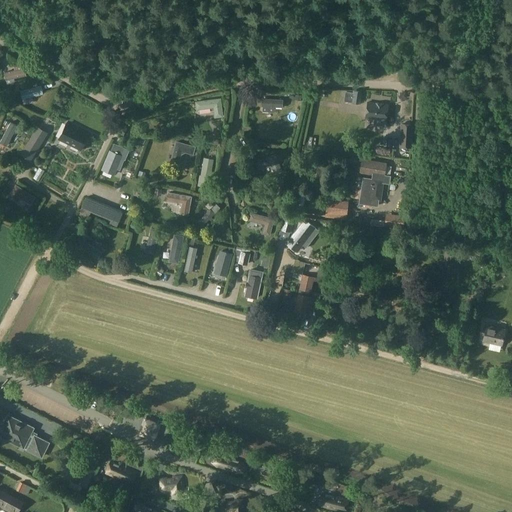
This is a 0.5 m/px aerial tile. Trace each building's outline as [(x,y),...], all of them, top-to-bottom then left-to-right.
[(24,68),(3,72),(5,80),(25,75),(24,68)] [(40,85),(19,91),(22,99),(42,93),(40,85)] [(353,91),(351,103),(359,104),(361,93),(353,91)] [(0,120),(10,101),(0,96),(0,120)] [(282,98),(262,98),(262,106),(282,107),(282,98)] [(221,99),(195,102),(196,110),(213,108),(215,118),(223,117),(221,99)] [(368,103),(366,118),(374,119),(373,125),(384,126),(385,121),(387,106),(368,103)] [(10,121),(0,138),(0,142),(6,146),(18,126),(10,121)] [(400,123),(399,147),(411,148),(412,124),(400,123)] [(60,139),(80,150),(88,134),(67,124),(60,139)] [(28,141),(19,155),(30,161),(39,147),(47,133),(36,126),(28,141)] [(176,142),(169,165),(177,167),(182,152),(193,155),(195,147),(176,142)] [(120,156),(123,149),(113,144),(103,168),(114,173),(116,169),(120,171),(124,161),(120,159),(121,156),(120,156)] [(55,151),(65,155),(67,150),(57,146),(55,151)] [(256,161),(259,169),(270,165),(274,174),(282,171),(275,154),(256,161)] [(362,157),(359,173),(373,175),(384,176),(386,164),(370,161),(366,160),(366,157),(362,157)] [(145,173),(139,171),(137,178),(143,180),(145,173)] [(31,184),(37,187),(42,177),(36,174),(31,184)] [(363,176),(360,204),(380,206),(381,195),(383,182),(388,183),(390,177),(384,176),(373,175),(372,177),(363,176)] [(15,185),(7,198),(14,202),(17,196),(31,204),(35,197),(15,185)] [(191,197),(168,192),(167,201),(182,204),(180,214),(187,216),(191,197)] [(297,197),(295,215),(302,216),(304,198),(297,197)] [(348,201),(327,199),(325,218),(346,220),(348,201)] [(209,207),(196,221),(202,227),(215,213),(209,207)] [(274,219),(250,213),(248,221),(264,225),(262,235),(269,236),(274,219)] [(285,213),(280,230),(290,233),(295,215),(285,213)] [(305,219),(286,243),(297,252),(303,245),(306,247),(319,231),(305,219)] [(144,251),(153,253),(159,229),(150,227),(144,251)] [(85,234),(76,248),(83,252),(84,251),(97,259),(101,253),(87,245),(91,238),(85,234)] [(175,234),(169,261),(178,262),(183,235),(175,234)] [(483,247),(466,245),(465,257),(482,260),(483,247)] [(184,270),(191,272),(196,247),(189,246),(184,270)] [(458,249),(444,249),(443,271),(458,271),(458,249)] [(220,251),(214,272),(225,276),(231,254),(220,251)] [(241,252),(241,253),(238,264),(247,266),(249,254),(241,252)] [(310,291),(313,277),(303,275),(299,289),(310,291)] [(245,296),(257,298),(261,279),(249,276),(245,296)] [(282,288),(279,299),(289,301),(292,290),(282,288)] [(298,295),(294,311),(305,314),(306,307),(311,308),(314,298),(309,297),(308,297),(309,292),(299,290),(298,295)] [(487,327),(483,341),(501,345),(504,331),(487,327)] [(145,419),(139,433),(153,439),(159,425),(145,419)] [(0,440),(6,443),(8,443),(9,441),(11,442),(17,445),(19,442),(29,446),(27,450),(41,457),(47,443),(35,437),(36,434),(31,432),(32,428),(15,420),(13,423),(5,420),(0,430),(0,440)] [(213,455),(211,462),(215,468),(218,469),(218,467),(226,470),(225,471),(228,472),(228,471),(234,473),(234,474),(237,474),(244,474),(246,466),(241,460),(239,460),(238,461),(233,459),(233,458),(230,457),(230,458),(222,456),(223,454),(221,454),(213,455)] [(105,474),(123,482),(124,479),(132,482),(137,472),(119,465),(119,466),(114,463),(111,461),(105,474)] [(56,482),(82,498),(90,485),(63,470),(56,482)] [(183,475),(159,478),(160,493),(171,492),(172,496),(184,494),(183,490),(185,490),(183,475)] [(16,491),(26,496),(30,487),(20,482),(16,491)] [(0,489),(0,506),(4,509),(5,506),(15,511),(16,511),(22,502),(0,489)] [(318,504),(317,507),(336,511),(338,509),(347,511),(349,502),(349,499),(334,495),(334,497),(326,494),(326,493),(321,492),(320,495),(317,503),(318,504)] [(243,500),(221,502),(222,511),(243,511),(244,511),(243,500)] [(143,503),(138,511),(161,511),(143,503)]
